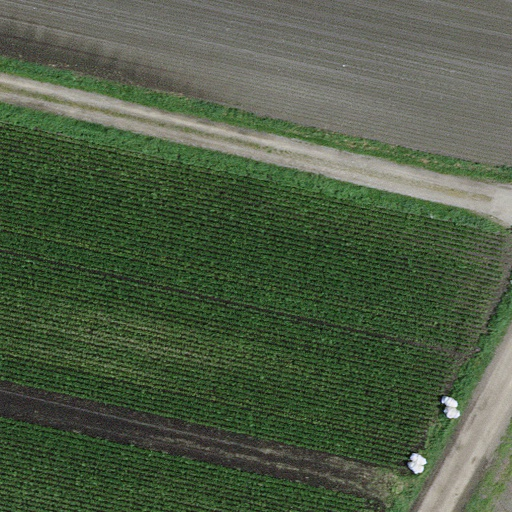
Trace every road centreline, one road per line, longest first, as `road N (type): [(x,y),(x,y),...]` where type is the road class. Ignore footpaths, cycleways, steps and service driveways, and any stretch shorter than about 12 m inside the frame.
road 1 (track): [(0,83),(511,201)]
road 2 (track): [(511,360),(427,511)]
